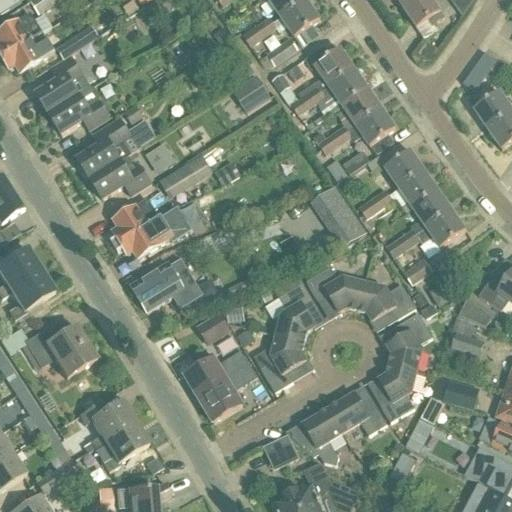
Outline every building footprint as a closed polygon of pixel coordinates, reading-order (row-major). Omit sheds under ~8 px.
[(0,0),(0,19),(28,2),(26,0),(0,0)] [(37,0),(30,5),(39,19),(66,1),(64,0),(37,0)] [(131,0),(140,14),(157,2),(155,0),(131,0)] [(174,0),(165,0),(159,5),(167,17),(180,8),(174,0)] [(224,13),(237,4),(234,0),(216,0),(216,1),(224,13)] [(282,21),(307,3),(304,0),(269,0),(268,1),(282,21)] [(397,0),(406,11),(422,0),(397,0)] [(431,0),(422,0),(406,11),(421,33),(429,27),(433,31),(446,21),(443,17),(431,0)] [(472,0),(448,0),(463,21),(475,3),(472,0)] [(307,3),(282,21),(274,27),(278,33),(281,37),(289,31),(296,41),(321,23),(307,3)] [(33,44),(43,39),(31,19),(0,38),(0,44),(2,47),(0,48),(0,57),(3,63),(33,44)] [(264,43),(278,33),(274,27),(270,21),(256,31),(264,43)] [(112,34),(105,23),(92,32),(91,30),(57,53),(64,65),(112,34)] [(221,48),(232,40),(224,29),(213,37),(221,48)] [(251,52),(264,43),(256,31),(243,40),(251,52)] [(275,72),(299,55),(290,42),(267,58),(275,72)] [(33,44),(3,63),(10,74),(16,71),(21,78),(54,57),(48,46),(38,52),(33,44)] [(122,44),(109,52),(117,66),(130,58),(122,44)] [(430,66),(439,54),(426,44),(417,57),(430,66)] [(317,91),(303,101),(307,107),(309,105),(313,111),(324,104),(325,103),(321,97),(355,73),(341,53),(332,60),(325,50),(305,64),(312,74),(316,71),(323,82),(315,88),(317,91)] [(481,87),(497,65),(485,57),(469,79),(481,87)] [(80,98),(73,88),(85,80),(73,61),(52,74),(59,85),(37,99),(50,119),(80,98)] [(231,94),(255,79),(249,68),(224,83),(231,94)] [(355,73),(321,97),(325,103),(324,104),(333,118),(343,111),(369,93),(355,73)] [(247,119),(271,104),(257,79),(232,94),(247,119)] [(80,98),(50,119),(62,138),(84,124),(91,135),(111,122),(99,103),(101,100),(96,92),(92,91),(80,98)] [(340,133),(331,140),(335,146),(337,144),(342,150),(352,143),(354,142),(349,136),(383,113),(369,93),(343,111),(351,122),(342,128),(344,131),(340,133)] [(489,133),(511,118),(511,110),(508,105),(503,96),(477,114),(489,133)] [(303,101),(291,109),(299,121),(313,111),(309,105),(307,107),(303,101)] [(132,129),(145,121),(138,110),(125,118),(132,129)] [(383,113),(349,136),(354,142),(352,143),(355,147),(364,141),(371,151),(397,133),(383,113)] [(511,118),(489,133),(503,154),(511,147),(511,118)] [(129,160),(129,161),(133,158),(126,147),(133,142),(122,123),(94,140),(100,150),(78,164),(91,184),(129,160)] [(324,144),(320,139),(312,144),(316,150),(318,148),(324,144)] [(335,146),(331,140),(324,144),(318,148),(326,161),(342,150),(337,144),(335,146)] [(155,174),(177,168),(171,143),(148,149),(155,174)] [(400,194),(426,176),(412,156),(404,161),(396,150),(384,159),(391,170),(386,173),(399,192),(400,194)] [(171,204),(213,178),(202,159),(160,186),(171,204)] [(136,172),(129,161),(129,160),(91,184),(103,203),(125,189),(132,200),(152,187),(140,169),(136,172)] [(414,213),(439,196),(426,176),(400,194),(414,213)] [(3,181),(0,183),(0,226),(1,228),(24,214),(3,181)] [(379,207),(383,214),(395,206),(390,199),(386,193),(373,203),(377,209),(379,207)] [(427,233),(453,216),(439,196),(414,213),(426,232),(427,233)] [(377,209),(373,203),(359,212),(367,225),(383,214),(379,207),(377,209)] [(122,248),(161,223),(149,204),(115,226),(119,233),(114,236),(122,248)] [(236,227),(232,215),(218,221),(223,232),(236,227)] [(427,233),(426,232),(417,238),(421,245),(424,249),(433,242),(441,253),(466,236),(453,216),(427,233)] [(139,264),(173,242),(161,223),(122,248),(129,259),(134,256),(139,264)] [(410,252),(421,245),(417,238),(413,233),(400,242),(404,248),(406,247),(410,252)] [(404,248),(400,242),(387,251),(395,263),(410,252),(406,247),(404,248)] [(11,294),(42,275),(29,254),(0,272),(0,277),(7,288),(0,292),(0,300),(2,304),(13,297),(11,294)] [(412,291),(434,277),(424,263),(403,277),(412,291)] [(148,317),(186,294),(169,267),(131,290),(148,317)] [(358,315),(365,287),(344,282),(339,285),(331,271),(307,286),(318,304),(329,298),(340,317),(348,312),(358,315)] [(26,315),(55,297),(42,275),(11,294),(13,297),(20,309),(9,316),(15,326),(27,318),(26,315)] [(261,278),(228,294),(233,304),(265,288),(261,278)] [(511,279),(507,286),(496,278),(479,301),(501,317),(509,306),(511,308),(511,279)] [(277,340),(305,346),(307,337),(316,331),(304,312),(315,306),(304,288),(295,294),(290,283),(275,291),(280,302),(288,316),(283,318),(277,340)] [(365,287),(358,315),(368,317),(373,326),(392,314),(398,325),(417,314),(402,290),(389,298),(386,293),(365,287)] [(440,309),(453,302),(445,289),(432,297),(440,309)] [(269,295),(262,298),(266,307),(273,303),(269,295)] [(422,295),(414,301),(420,312),(429,306),(422,295)] [(477,310),(467,303),(458,321),(469,325),(477,310)] [(434,308),(422,315),(428,323),(439,317),(434,308)] [(0,339),(15,328),(1,309),(0,309),(0,339)] [(243,310),(226,313),(228,328),(245,326),(243,310)] [(209,350),(232,337),(220,317),(198,331),(209,350)] [(391,369),(418,376),(423,355),(420,350),(433,342),(419,318),(401,329),(407,339),(388,350),(393,359),(391,369)] [(479,365),(485,346),(471,342),(476,328),(458,322),(453,336),(457,337),(450,355),(479,365)] [(96,364),(76,331),(49,348),(42,336),(28,344),(21,332),(1,345),(10,359),(22,351),(37,375),(40,372),(54,364),(66,383),(96,364)] [(247,336),(236,342),(242,353),(253,347),(247,336)] [(302,356),(305,346),(277,340),(275,348),(254,361),(262,373),(276,397),(294,387),(288,376),(307,365),(302,356)] [(12,374),(0,355),(0,376),(3,380),(12,374)] [(239,375),(250,368),(242,355),(231,362),(234,368),(222,375),(212,358),(197,367),(200,371),(186,380),(203,408),(217,399),(212,390),(226,381),(227,382),(233,379),(235,382),(241,378),(239,375)] [(217,399),(203,408),(215,427),(243,410),(235,396),(258,382),(250,368),(239,375),(241,378),(235,382),(233,379),(227,382),(226,381),(212,390),(217,399)] [(412,397),(418,376),(391,369),(388,379),(380,384),(391,403),(381,409),(391,427),(415,413),(408,400),(412,397)] [(26,394),(12,374),(3,380),(16,401),(26,394)] [(474,414),(480,393),(449,384),(436,380),(430,401),(444,405),(474,414)] [(372,411),(381,405),(369,387),(360,393),(372,411)] [(26,394),(16,401),(29,421),(38,414),(26,394)] [(330,413),(344,437),(361,427),(369,440),(388,429),(377,411),(367,417),(356,398),(330,413)] [(511,400),(506,398),(499,421),(511,425),(511,400)] [(442,416),(445,409),(432,402),(428,409),(442,416)] [(105,447),(135,427),(123,406),(109,415),(103,405),(79,420),(84,430),(92,426),(101,440),(90,447),(96,455),(106,449),(105,447)] [(330,446),(344,437),(330,413),(305,428),(304,426),(287,436),(314,462),(320,458),(325,467),(337,470),(339,462),(330,446)] [(52,434),(38,414),(29,421),(42,441),(52,434)] [(421,423),(417,429),(431,437),(434,430),(421,423)] [(511,429),(503,425),(499,434),(486,427),(479,441),(493,448),(511,456),(511,429)] [(105,447),(106,449),(113,461),(103,467),(109,477),(121,470),(119,467),(149,449),(135,427),(105,447)] [(64,454),(52,434),(42,441),(55,461),(61,470),(71,464),(64,454)] [(0,467),(14,459),(1,439),(0,439),(0,467)] [(276,473),(299,462),(288,440),(266,451),(276,473)] [(406,451),(420,458),(424,450),(410,443),(406,451)] [(405,450),(397,446),(393,455),(400,459),(403,453),(404,452),(405,450)] [(417,465),(403,457),(390,482),(404,489),(417,465)] [(14,459),(0,467),(0,496),(27,479),(14,459)] [(152,479),(163,472),(156,462),(145,469),(152,479)] [(511,471),(507,469),(494,462),(489,472),(485,478),(472,470),(466,482),(479,489),(481,487),(511,503),(511,471)] [(71,464),(61,470),(35,487),(43,500),(71,482),(74,486),(82,481),(72,463),(71,464)] [(353,511),(360,497),(330,484),(324,472),(317,469),(303,476),(311,493),(301,498),(300,494),(284,502),(286,505),(277,509),(278,511),(353,511)] [(100,484),(100,511),(106,511),(117,511),(116,484),(100,484)] [(511,511),(511,503),(481,487),(479,489),(467,511),(511,511)] [(130,511),(157,511),(157,508),(172,500),(166,488),(156,494),(129,496),(130,511)] [(48,511),(40,499),(20,511),(48,511)]
